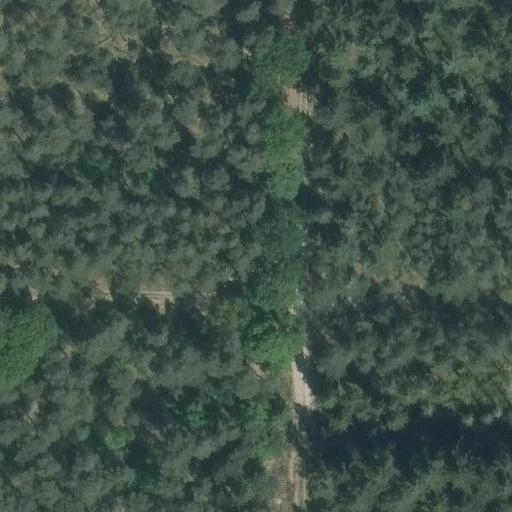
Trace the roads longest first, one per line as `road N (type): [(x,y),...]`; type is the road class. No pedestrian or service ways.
road 1 (track): [(511,305),(0,293)]
road 2 (track): [(302,511),(304,0)]
